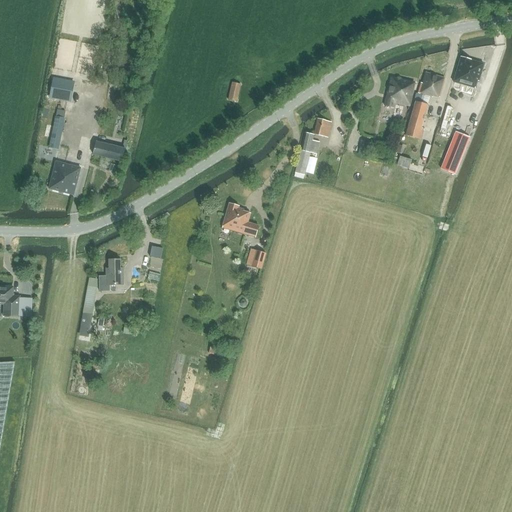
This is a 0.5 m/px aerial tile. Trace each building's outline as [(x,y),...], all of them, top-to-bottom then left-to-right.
[(455,76),(470,80),(476,61),(460,57),(455,76)] [(405,136),(406,136),(421,140),(424,131),(421,130),(428,106),(430,97),(432,98),(432,96),(439,98),(445,79),(426,74),(423,83),(421,83),(415,102),(405,136)] [(414,83),(391,78),(384,107),(393,109),(394,103),(408,107),(414,83)] [(53,79),(50,97),(70,101),(73,83),(53,79)] [(231,82),(228,99),(237,102),(241,84),(231,82)] [(79,106),(78,126),(90,127),(91,107),(79,106)] [(437,129),(443,131),(445,132),(452,108),(444,106),(437,129)] [(55,117),(50,147),(63,150),(69,120),(55,117)] [(331,122),(317,119),(314,135),(327,138),(331,122)] [(456,132),(441,169),(455,175),(469,138),(456,132)] [(305,133),(300,153),(295,173),(304,176),(310,153),(316,155),(319,143),(312,141),(314,135),(305,133)] [(358,151),(365,152),(367,141),(360,140),(358,151)] [(122,162),(125,149),(96,142),(93,155),(122,162)] [(421,162),(425,163),(429,151),(424,150),(421,162)] [(412,160),(400,156),(397,166),(409,170),(412,160)] [(74,195),(81,167),(56,161),(48,189),(74,195)] [(239,207),(229,204),(222,228),(255,238),(258,226),(247,223),(250,214),(243,212),(244,210),(238,208),(239,207)] [(151,246),(149,257),(160,259),(163,249),(151,246)] [(262,269),(266,254),(254,250),(251,259),(248,259),(247,265),(262,269)] [(106,276),(99,276),(100,291),(110,291),(110,285),(124,284),(124,268),(121,268),(120,259),(109,259),(109,268),(106,268),(106,276)] [(135,269),(134,280),(144,280),(144,269),(135,269)] [(147,278),(156,280),(157,272),(147,271),(147,278)] [(88,286),(82,320),(91,321),(97,288),(88,286)] [(0,287),(0,303),(5,304),(4,309),(4,316),(18,317),(18,310),(19,297),(12,297),(13,288),(0,287)] [(32,309),(21,309),(21,317),(31,318),(32,309)] [(0,449),(10,392),(15,362),(0,363),(0,449)]
